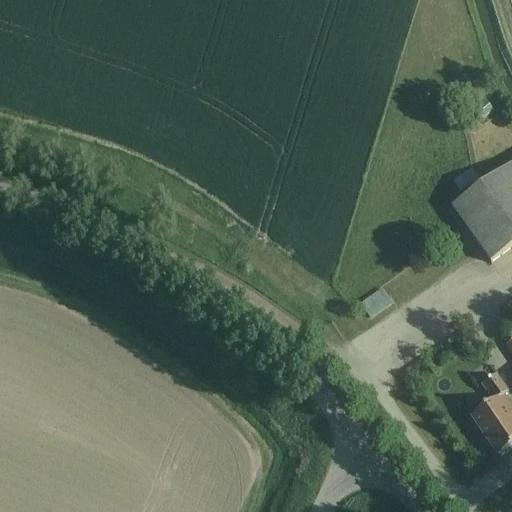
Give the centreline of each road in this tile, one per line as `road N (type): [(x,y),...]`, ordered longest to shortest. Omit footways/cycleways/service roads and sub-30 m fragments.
road 1 (unclassified): [(469,511),(362,378),(213,273),(154,258)]
road 2 (tertiary): [(363,443),(295,371),(154,258)]
road 3 (tertiary): [(154,258),(0,188)]
